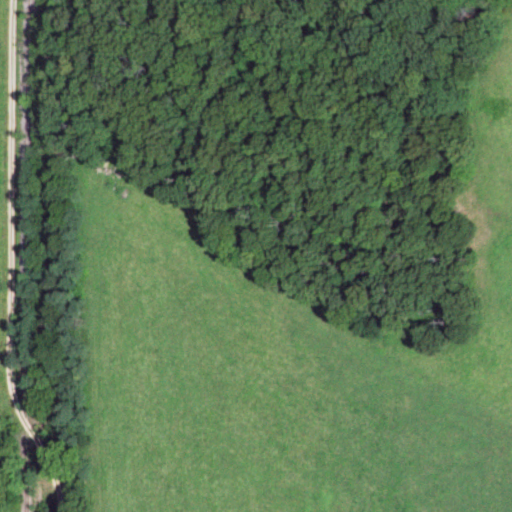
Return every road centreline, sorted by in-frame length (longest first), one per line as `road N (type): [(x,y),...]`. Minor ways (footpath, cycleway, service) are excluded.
road 1 (track): [(54,511),(48,0)]
road 2 (track): [(55,488),(5,391),(5,0)]
